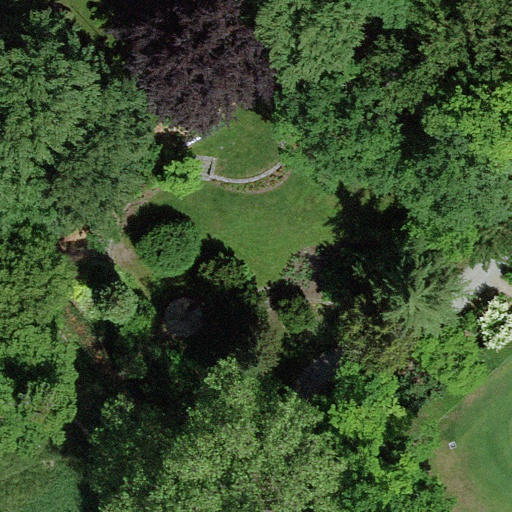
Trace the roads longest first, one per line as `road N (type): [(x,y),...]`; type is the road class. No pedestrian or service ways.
road 1 (track): [(292,511),(301,429),(317,377),(419,333),(465,293),(511,232)]
road 2 (track): [(511,143),(449,110),(410,75),(389,28),(387,0)]
